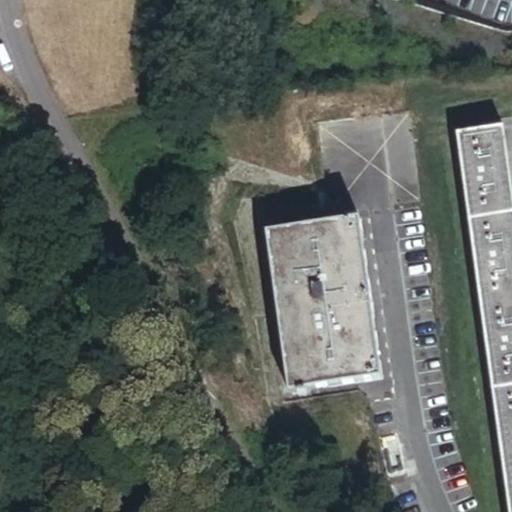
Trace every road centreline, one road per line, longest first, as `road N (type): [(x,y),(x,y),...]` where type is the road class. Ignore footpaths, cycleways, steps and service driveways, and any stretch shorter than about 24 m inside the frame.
road 1 (residential): [(5,0),(10,24),(266,511)]
road 2 (residential): [(436,511),(404,439),(364,132)]
